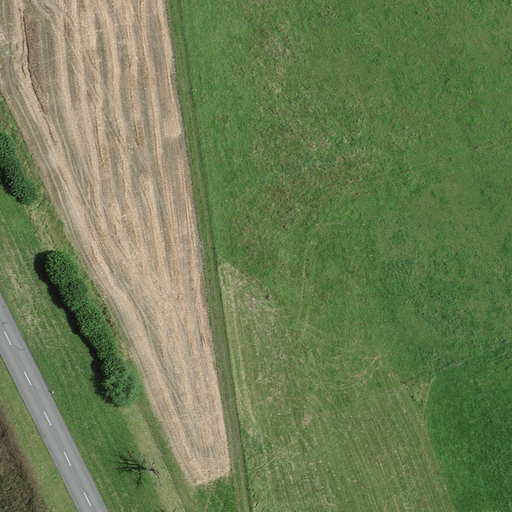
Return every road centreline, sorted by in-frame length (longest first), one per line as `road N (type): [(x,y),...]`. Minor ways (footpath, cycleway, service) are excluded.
road 1 (track): [(172,0),(242,511)]
road 2 (tertiary): [(93,511),(0,324)]
